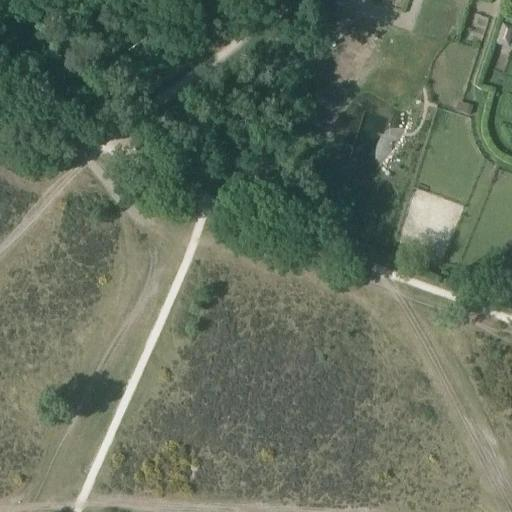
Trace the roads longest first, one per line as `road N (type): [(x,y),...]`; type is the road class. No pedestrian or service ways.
road 1 (unknown): [(0,125),(85,161),(122,202),(174,229),(511,333)]
road 2 (unknown): [(30,511),(137,315),(174,229)]
